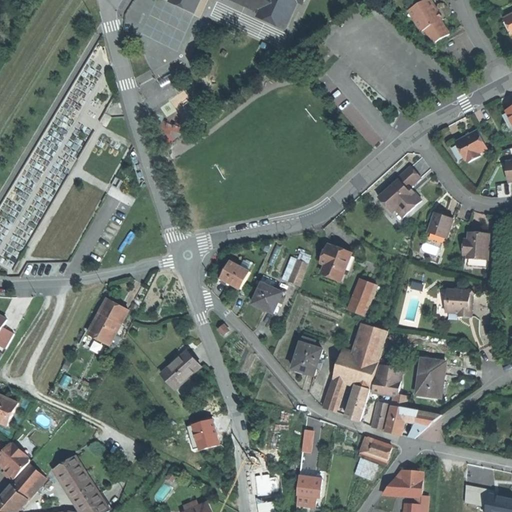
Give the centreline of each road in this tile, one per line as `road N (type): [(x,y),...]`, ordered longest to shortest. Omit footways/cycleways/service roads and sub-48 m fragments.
road 1 (residential): [(418,446),(324,416),(218,304),(195,299)]
road 2 (residential): [(187,255),(111,25),(120,0)]
road 3 (residential): [(417,133),(312,221),(204,244),(187,255)]
road 4 (residential): [(249,511),(231,397),(195,299)]
road 5 (residential): [(0,282),(65,282),(187,255)]
road 6 (residential): [(417,133),(474,199),(511,204)]
